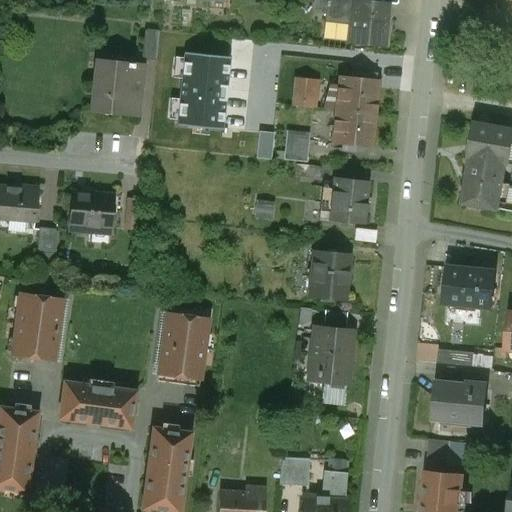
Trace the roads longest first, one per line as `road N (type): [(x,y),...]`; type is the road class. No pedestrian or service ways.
road 1 (residential): [(378,511),(410,226)]
road 2 (residential): [(410,226),(431,0)]
road 3 (residential): [(0,157),(131,167)]
